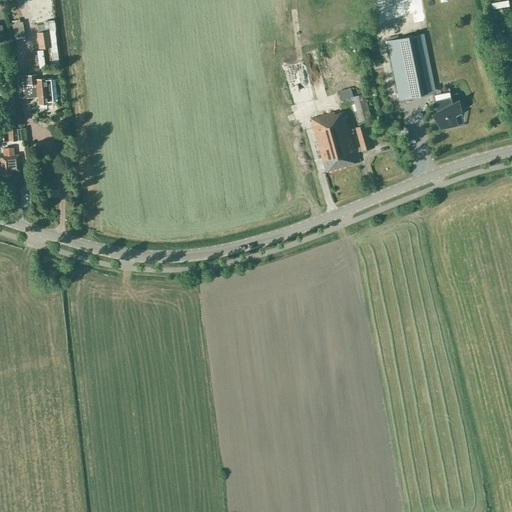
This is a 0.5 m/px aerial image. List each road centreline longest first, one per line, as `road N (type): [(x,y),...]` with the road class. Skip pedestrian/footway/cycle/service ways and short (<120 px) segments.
road 1 (tertiary): [(323,220),(178,257),(79,245),(0,219)]
road 2 (tertiary): [(323,220),(511,151)]
